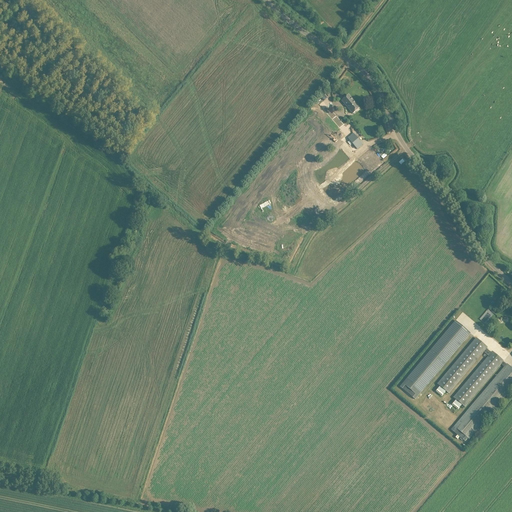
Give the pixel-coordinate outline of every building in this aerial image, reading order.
[(342,101),(350,110),(353,114),(360,108),(348,95),(342,101)] [(353,134),(341,145),(350,156),(363,145),(353,134)] [(371,150),(368,153),(333,183),(342,193),(381,161),(371,150)] [(290,219),(299,230),(333,201),(324,191),(290,219)] [(400,387),(415,399),(471,333),(455,321),(400,387)] [(503,361),(492,352),(491,353),(486,349),(487,347),(476,338),(438,384),(449,393),(483,352),(488,356),(454,398),(465,407),(501,364),(504,367),(468,410),(451,430),(457,435),(459,436),(459,437),(465,441),(468,438),(469,439),(483,422),(511,388),(511,368),(507,364),(503,361)]
